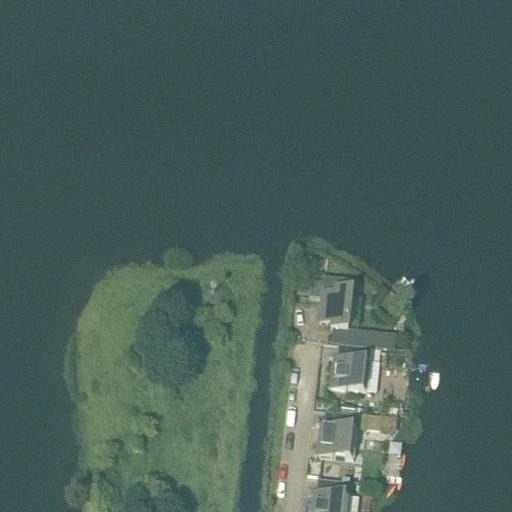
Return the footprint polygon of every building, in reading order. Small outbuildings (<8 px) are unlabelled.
[(312,284),(310,300),(322,302),(319,326),(331,327),(331,332),(347,334),(349,320),(353,321),(354,307),(350,307),(352,294),(345,293),(346,283),(321,280),(320,285),(312,284)] [(353,334),(352,349),(361,350),(370,351),(372,351),(374,336),(353,334)] [(325,390),(325,391),(367,396),(368,394),(377,396),(380,367),(371,365),(371,364),(369,364),(370,351),(361,350),(360,363),(328,360),(328,361),(334,361),(331,391),(325,390)] [(389,360),(387,372),(406,374),(407,362),(389,360)] [(341,407),(340,416),(354,418),(355,408),(341,407)] [(312,457),(312,458),(354,463),(354,461),(357,432),(358,431),(355,431),(357,418),(348,417),(347,430),(315,426),(315,428),(321,428),(318,457),(312,457)] [(369,431),(399,433),(399,419),(370,417),(369,431)] [(309,462),(307,481),(319,482),(321,464),(309,462)] [(342,511),(344,499),(350,500),(350,499),(348,498),(349,486),(341,485),(339,497),(308,494),(308,495),(314,496),(311,511),(342,511)]
